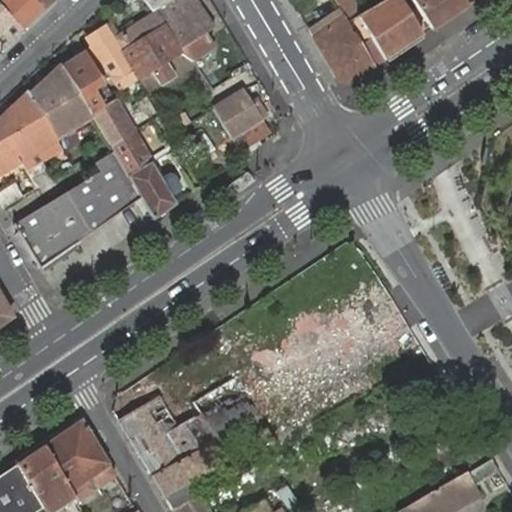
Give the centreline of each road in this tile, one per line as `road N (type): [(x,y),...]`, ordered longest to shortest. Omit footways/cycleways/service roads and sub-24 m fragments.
road 1 (primary): [(339,147),(51,343)]
road 2 (primary): [(72,372),(357,178)]
road 3 (residential): [(511,432),(357,178)]
road 4 (primary): [(511,28),(339,147)]
road 5 (primary): [(357,178),(511,72)]
road 6 (residential): [(253,0),(339,147)]
road 7 (residential): [(156,511),(72,372)]
road 8 (residential): [(87,0),(0,85)]
